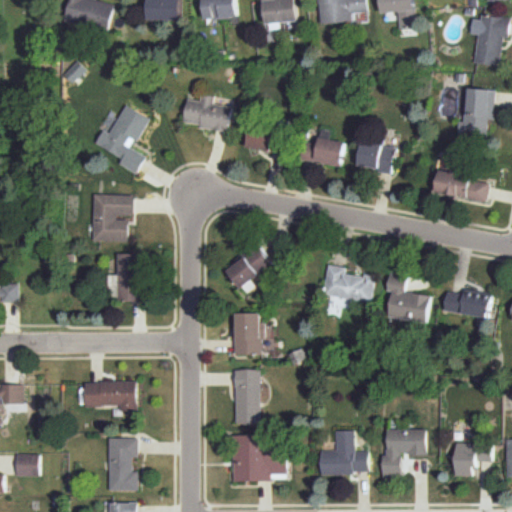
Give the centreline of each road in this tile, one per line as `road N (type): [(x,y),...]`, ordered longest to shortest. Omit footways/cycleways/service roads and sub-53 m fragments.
road 1 (residential): [(195,194),(511,248)]
road 2 (residential): [(191,511),(195,194)]
road 3 (residential): [(0,344),(191,345)]
